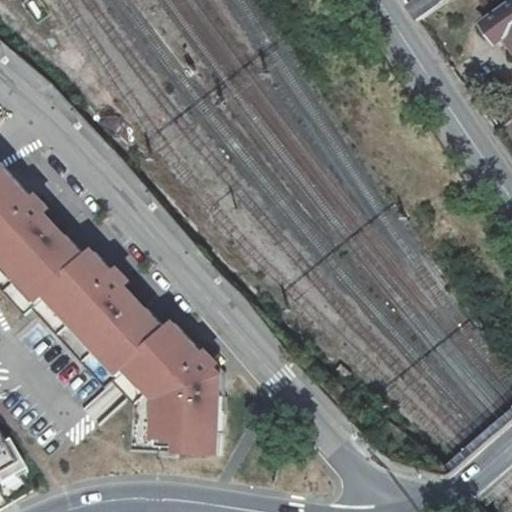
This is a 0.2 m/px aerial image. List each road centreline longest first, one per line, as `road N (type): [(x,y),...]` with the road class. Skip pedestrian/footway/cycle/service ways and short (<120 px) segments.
road 1 (tertiary): [(0,85),(120,199),(360,474),(378,511)]
road 2 (tertiary): [(511,200),(378,0)]
